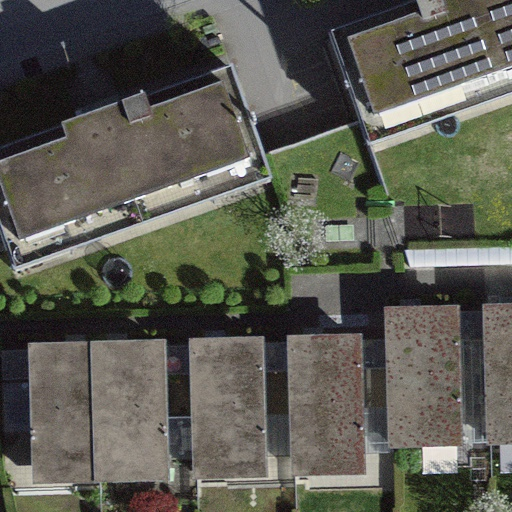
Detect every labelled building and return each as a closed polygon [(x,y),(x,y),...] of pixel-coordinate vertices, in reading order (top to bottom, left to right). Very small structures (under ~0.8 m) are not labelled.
[(511,0),(457,0),(344,39),(378,139),(511,92),(511,0)] [(235,81),(0,165),(0,195),(28,272),(272,185),(235,81)] [(511,307),(488,308),(491,444),(511,443),(511,307)] [(457,311),(388,313),(391,446),(460,444),(457,311)] [(355,339),(290,342),(295,473),(361,471),(355,339)] [(257,341),(190,344),(196,476),(263,473),(257,341)] [(159,344),(95,346),(101,480),(165,477),(159,344)] [(95,346),(30,348),(36,483),(101,480),(95,346)]
